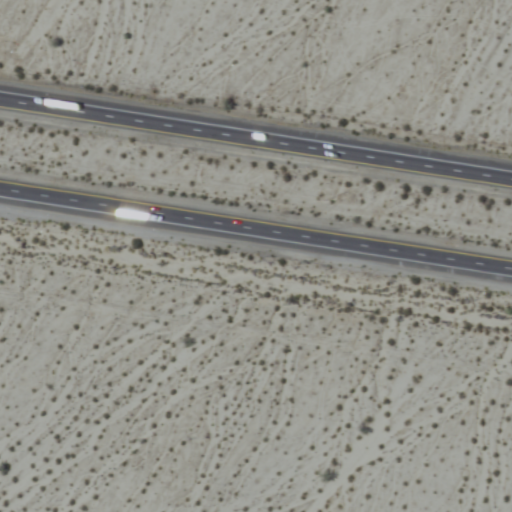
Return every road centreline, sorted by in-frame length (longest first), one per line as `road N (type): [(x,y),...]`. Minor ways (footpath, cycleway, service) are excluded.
road 1 (motorway): [(511,175),(0,95)]
road 2 (motorway): [(0,195),(511,274)]
